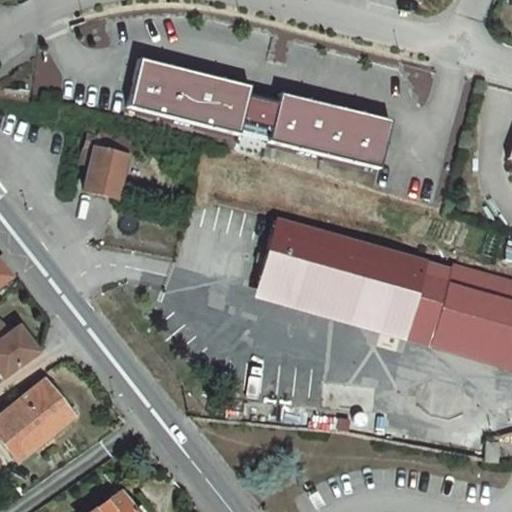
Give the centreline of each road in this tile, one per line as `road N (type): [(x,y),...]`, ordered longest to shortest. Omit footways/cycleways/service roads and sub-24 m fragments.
road 1 (unknown): [(53,283),(138,283),(493,389)]
road 2 (secondary): [(231,511),(0,215)]
road 3 (residential): [(462,46),(271,0)]
